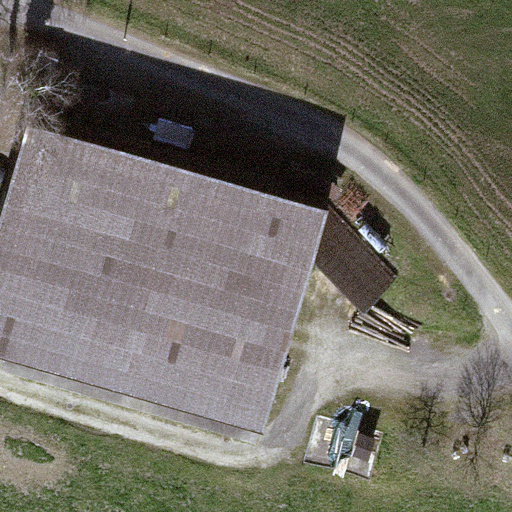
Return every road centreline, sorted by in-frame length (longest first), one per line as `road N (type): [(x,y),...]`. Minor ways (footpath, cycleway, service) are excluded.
road 1 (track): [(511,329),(425,218),(264,114),(0,1)]
road 2 (track): [(0,386),(276,458),(413,386),(511,378)]
